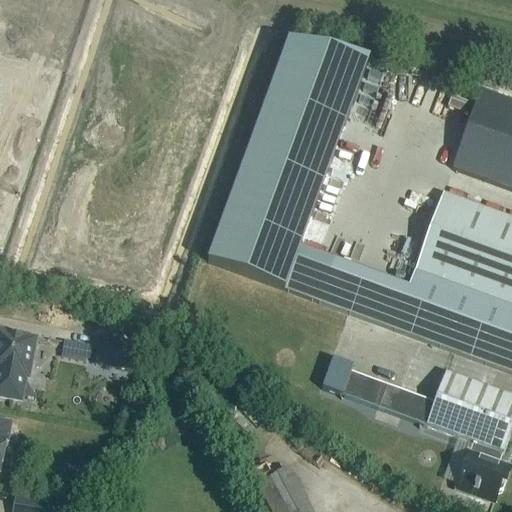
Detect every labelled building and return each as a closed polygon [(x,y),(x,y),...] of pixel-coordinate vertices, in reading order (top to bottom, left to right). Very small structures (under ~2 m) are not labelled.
[(288,45),(207,265),(214,268),(284,293),(300,251),(368,64),(369,62),(288,45)] [(511,106),(481,95),(453,171),(511,192),(511,106)] [(511,222),(443,197),(415,275),(511,310),(511,222)] [(28,381),(35,342),(12,337),(12,335),(0,332),(0,400),(21,404),(25,380),(28,381)] [(104,341),(94,393),(137,402),(147,349),(104,341)] [(332,362),(321,392),(339,399),(342,400),(351,376),(353,370),(332,362)] [(376,412),(425,430),(473,447),(468,459),(467,458),(454,493),(474,500),(476,495),(494,502),(496,497),(500,494),(502,490),(508,473),(493,467),(497,456),(501,458),(511,427),(511,401),(444,376),(433,407),(384,389),(376,412)] [(0,474),(0,475),(6,445),(8,446),(12,425),(0,422),(0,474)] [(310,511),(289,472),(257,490),(268,511),(310,511)] [(45,511),(48,503),(16,497),(13,511),(45,511)]
